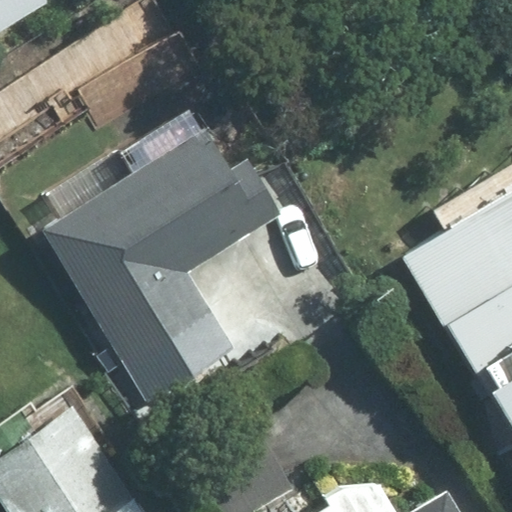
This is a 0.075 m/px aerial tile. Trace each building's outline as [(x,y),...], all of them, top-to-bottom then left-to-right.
[(0,0),(0,26),(41,0),(0,0)] [(221,123),(213,113),(43,213),(128,356),(214,306),(188,261),(287,203),(265,150),(250,156),(228,122),(221,123)] [(511,180),(410,239),(511,416),(511,180)] [(0,466),(27,511),(108,511),(141,490),(79,393),(0,445),(0,466)] [(201,447),(237,511),(245,511),(299,480),(263,415),(201,447)] [(477,511),(457,477),(396,511),(477,511)] [(155,511),(141,490),(108,511),(155,511)]
